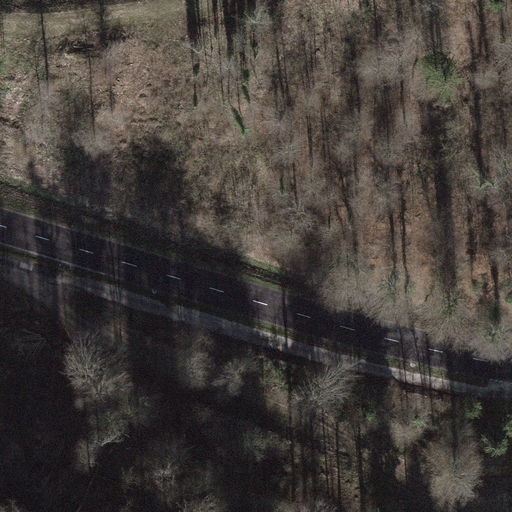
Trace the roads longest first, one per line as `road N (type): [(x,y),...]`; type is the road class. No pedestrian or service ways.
road 1 (tertiary): [(511,365),(0,230)]
road 2 (track): [(9,262),(432,383),(511,392)]
road 3 (track): [(0,260),(72,321),(316,426),(448,511)]
